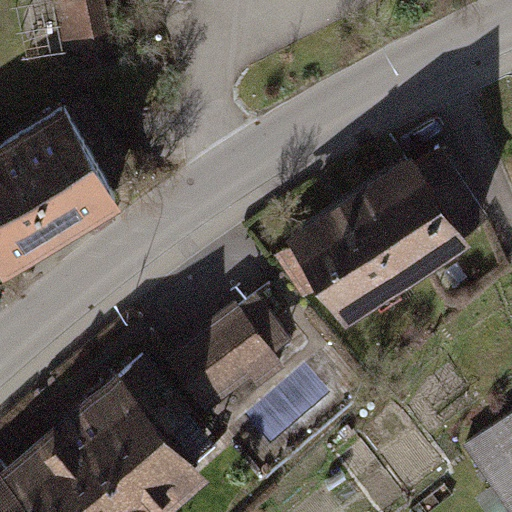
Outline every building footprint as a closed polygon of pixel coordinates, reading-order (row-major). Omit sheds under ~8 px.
[(113,55),(101,0),(58,0),(68,45),(83,42),(88,61),(113,55)] [(0,250),(3,255),(117,186),(66,103),(0,143),(0,250)] [(408,143),(291,232),(352,311),(469,221),(408,143)] [(261,288),(175,354),(220,412),(306,346),(261,288)] [(123,357),(0,465),(0,511),(157,511),(215,461),(123,357)]
